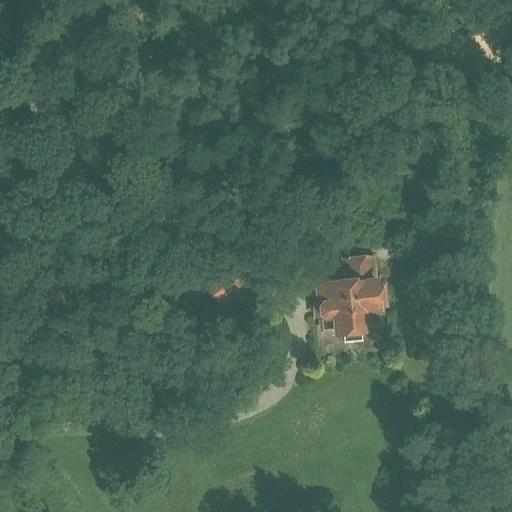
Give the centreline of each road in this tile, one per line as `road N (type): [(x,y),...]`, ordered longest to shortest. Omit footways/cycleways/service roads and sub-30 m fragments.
road 1 (unclassified): [(0,298),(450,59)]
road 2 (unknown): [(296,322),(286,381),(273,404),(228,423),(50,423),(10,417),(0,404)]
